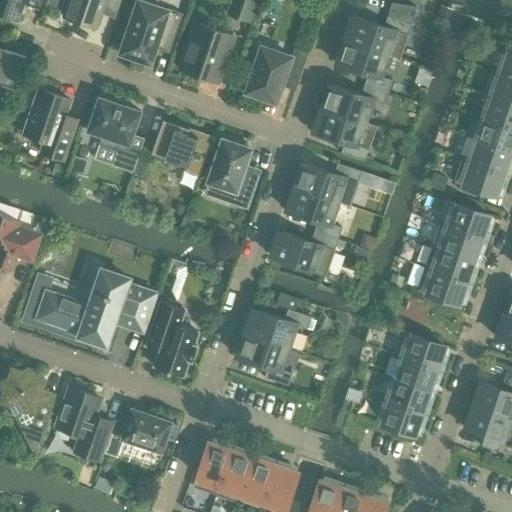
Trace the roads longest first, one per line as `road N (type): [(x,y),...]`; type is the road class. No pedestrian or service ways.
road 1 (residential): [(294,140),(200,406)]
road 2 (residential): [(424,480),(511,227)]
road 3 (residential): [(294,140),(43,54)]
road 4 (residential): [(424,480),(200,406)]
road 5 (residential): [(200,406),(0,339)]
road 6 (residential): [(340,3),(294,140)]
